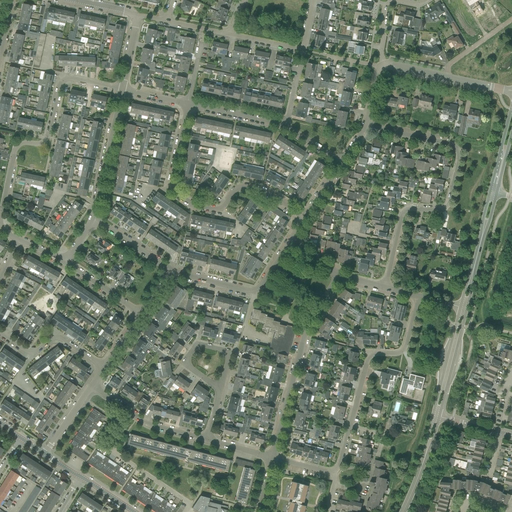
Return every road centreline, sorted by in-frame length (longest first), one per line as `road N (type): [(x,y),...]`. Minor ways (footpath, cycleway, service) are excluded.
road 1 (residential): [(384,288),(403,213),(445,208),(458,154),(367,123)]
road 2 (residential): [(305,216),(249,185),(220,209),(179,195),(172,187),(186,104)]
road 3 (residential): [(271,458),(306,327),(338,274)]
road 4 (residential): [(0,221),(14,150),(44,140),(64,80)]
road 5 (residential): [(350,426),(368,361),(403,350),(417,297)]
road 6 (residential): [(186,511),(186,502),(111,447),(133,414)]
road 7 (residential): [(174,270),(251,290),(290,242)]
road 8 (residential): [(92,222),(122,90)]
road 9 (residential): [(511,93),(385,65)]
road 10 (residential): [(104,368),(57,337),(34,354),(0,333)]
